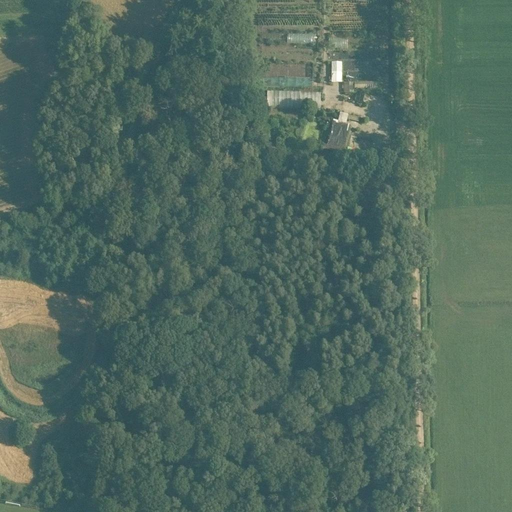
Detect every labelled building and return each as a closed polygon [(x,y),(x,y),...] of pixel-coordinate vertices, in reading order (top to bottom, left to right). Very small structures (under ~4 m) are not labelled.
[(330,39),(330,47),(344,47),(344,39),(330,39)] [(333,64),(333,74),(342,74),(342,64),(333,64)] [(355,83),(345,84),(345,91),(345,94),(355,93),(355,91),(355,83)] [(320,110),(320,93),(266,92),(266,109),(320,110)] [(344,156),(350,128),(333,123),(327,147),(319,145),(319,149),(328,151),(328,152),(344,156)] [(382,155),(388,131),(383,130),(378,154),(382,155)]
